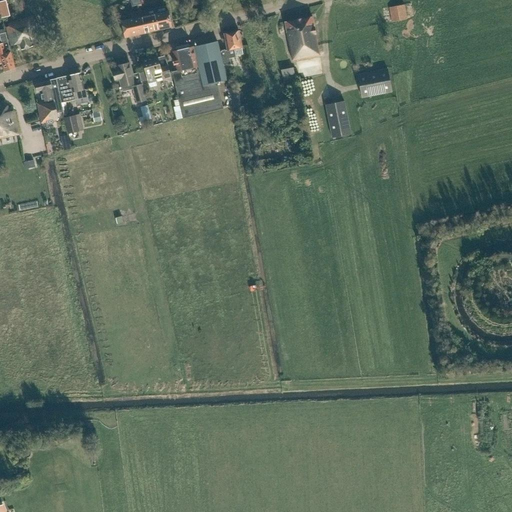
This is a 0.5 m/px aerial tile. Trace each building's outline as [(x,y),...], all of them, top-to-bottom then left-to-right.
[(6,0),(0,1),(0,10),(2,18),(10,16),(6,0)] [(403,5),(389,8),(392,23),(406,20),(403,5)] [(139,12),(143,34),(171,27),(167,6),(139,12)] [(121,21),(125,38),(143,34),(139,12),(131,14),(132,19),(121,21)] [(41,44),(33,17),(8,24),(9,27),(6,28),(11,46),(20,43),(22,50),(41,44)] [(312,17),(284,23),(286,35),(292,62),(320,56),(314,27),(312,17)] [(224,34),(228,51),(230,58),(237,57),(236,56),(243,54),(242,47),(239,31),(224,34)] [(0,64),(2,64),(4,71),(15,68),(8,42),(5,32),(0,33),(0,64)] [(178,71),(172,72),(178,100),(182,118),(218,110),(219,110),(214,83),(226,81),(223,66),(230,64),(229,58),(230,58),(228,51),(220,53),(217,42),(191,48),(191,45),(188,44),(176,47),(175,49),(175,51),(173,51),(178,71)] [(145,69),(139,71),(142,82),(148,81),(150,88),(157,86),(155,80),(163,78),(169,79),(171,79),(168,66),(160,68),(157,57),(152,58),(151,57),(142,60),(145,69)] [(118,71),(113,73),(115,80),(120,79),(122,87),(124,92),(132,89),(131,87),(133,87),(133,86),(132,84),(136,83),(130,63),(116,67),(118,71)] [(281,71),(283,78),(295,75),(293,68),(281,71)] [(388,69),(358,75),(360,83),(362,95),(363,98),(392,92),(388,69)] [(80,73),(56,78),(63,112),(64,115),(68,114),(65,102),(74,100),(75,105),(88,102),(85,90),(84,90),(80,73)] [(295,75),(283,78),(284,84),(296,82),(295,75)] [(63,112),(56,78),(35,83),(37,92),(41,92),(43,102),(37,104),(41,123),(58,119),(57,113),(63,112)] [(141,84),(133,86),(133,87),(137,102),(146,100),(141,84)] [(239,90),(230,92),(234,114),(258,109),(258,106),(247,108),(247,103),(241,104),(239,90)] [(175,107),(173,107),(176,120),(182,118),(178,100),(174,101),(175,107)] [(341,102),(326,105),(333,138),(352,134),(345,102),(341,102)] [(145,122),(145,121),(152,119),(148,105),(140,107),(143,118),(141,118),(142,123),(145,122)] [(0,107),(0,138),(19,135),(14,111),(9,112),(7,106),(0,108),(0,107)] [(76,115),(64,118),(67,134),(79,132),(76,115)] [(35,167),(34,160),(23,162),(25,169),(35,167)]
